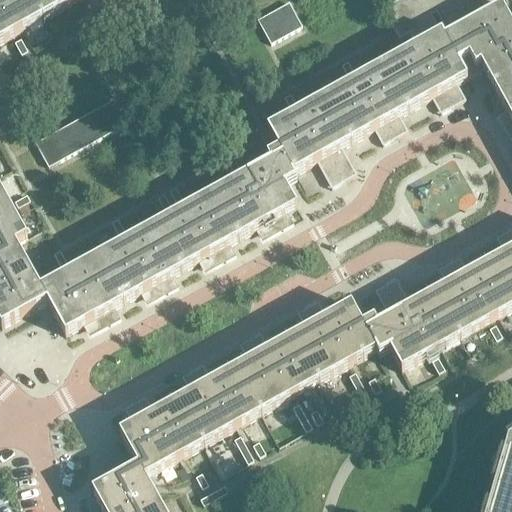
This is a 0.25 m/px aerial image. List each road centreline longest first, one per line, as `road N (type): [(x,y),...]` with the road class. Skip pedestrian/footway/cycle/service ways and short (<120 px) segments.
road 1 (residential): [(511,189),(481,138),(452,131),(388,162),(352,211),(79,364)]
road 2 (residential): [(75,394),(106,403),(384,252),(439,252),(498,222),(511,191)]
